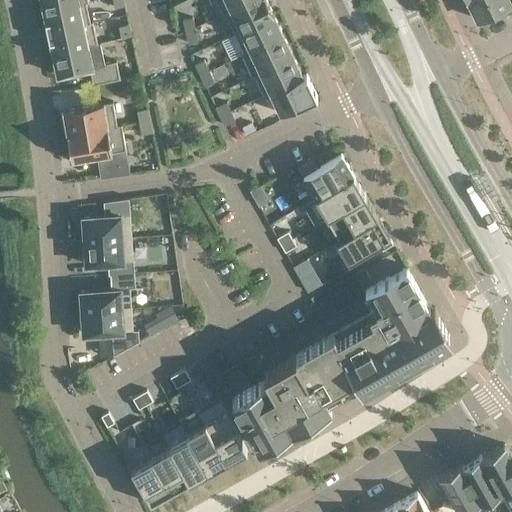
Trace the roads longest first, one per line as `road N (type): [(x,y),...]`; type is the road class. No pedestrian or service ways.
road 1 (tertiary): [(378,93),(509,323)]
road 2 (residential): [(511,383),(304,511)]
road 3 (residential): [(47,193),(52,357),(70,414)]
road 4 (residential): [(219,168),(289,294),(230,327)]
road 5 (residential): [(18,0),(47,193)]
road 6 (residential): [(230,327),(70,414)]
road 7 (residential): [(219,168),(47,193)]
road 8 (tertiary): [(511,205),(439,75)]
road 9 (residential): [(347,106),(219,168)]
